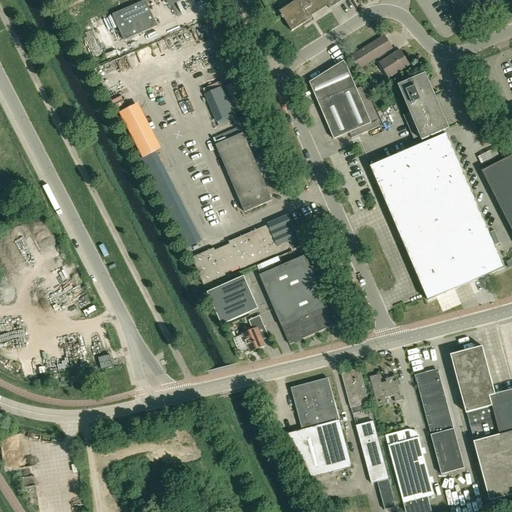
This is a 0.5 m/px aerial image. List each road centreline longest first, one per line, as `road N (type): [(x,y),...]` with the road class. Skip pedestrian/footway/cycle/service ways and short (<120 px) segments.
road 1 (unclassified): [(392,342),(282,77)]
road 2 (unclassified): [(282,77),(290,63),(378,11),(401,15),(447,52),(511,30)]
road 3 (unclassified): [(147,403),(392,342)]
road 4 (residential): [(392,342),(511,310)]
